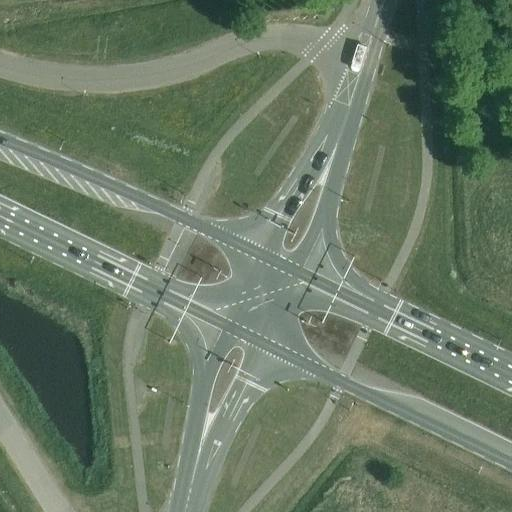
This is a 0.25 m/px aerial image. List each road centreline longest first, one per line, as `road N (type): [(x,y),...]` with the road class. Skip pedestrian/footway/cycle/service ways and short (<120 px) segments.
road 1 (residential): [(366,52),(283,37),(133,78),(46,78),(0,66)]
road 2 (primary): [(259,257),(0,140)]
road 3 (primary): [(266,344),(511,462)]
road 4 (primary): [(0,218),(229,327)]
road 5 (primary): [(511,377),(296,275)]
road 6 (tertiary): [(229,327),(199,406),(192,484)]
road 7 (tertiary): [(192,484),(266,344)]
road 8 (secondary): [(296,275),(328,200),(336,142)]
road 9 (secondary): [(336,142),(305,174),(259,257)]
